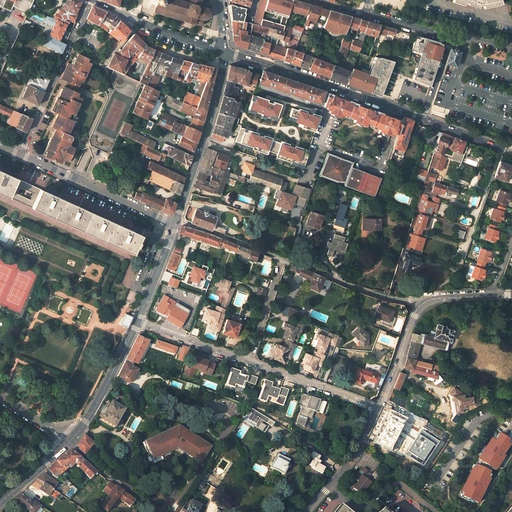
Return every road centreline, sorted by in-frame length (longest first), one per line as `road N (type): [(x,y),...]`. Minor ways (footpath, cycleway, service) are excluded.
road 1 (secondary): [(424,119),(224,51)]
road 2 (primary): [(224,51),(177,219)]
road 3 (secondary): [(20,154),(175,224)]
road 4 (residential): [(87,0),(20,154)]
road 5 (residential): [(281,258),(389,299),(424,302)]
road 6 (residential): [(380,408),(246,361)]
road 7 (primary): [(137,322),(67,442)]
road 8 (residential): [(435,511),(400,483),(358,505),(329,486)]
